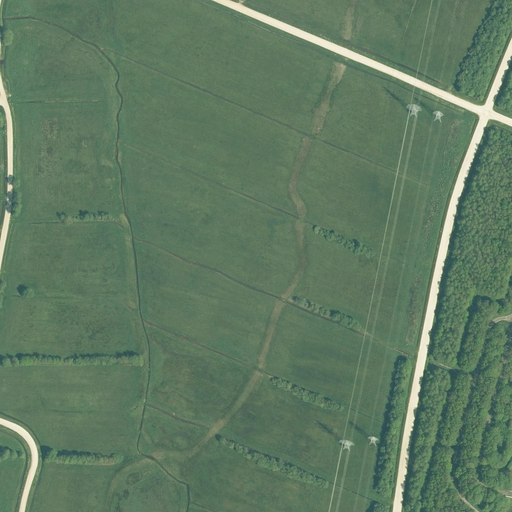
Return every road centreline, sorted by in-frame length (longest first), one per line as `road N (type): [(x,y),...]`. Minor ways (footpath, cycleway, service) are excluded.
road 1 (track): [(511,123),(219,0)]
road 2 (unclassified): [(511,319),(495,320),(486,334),(453,460),(457,489),(476,511)]
road 3 (unclassified): [(511,494),(489,490),(476,474),(511,329)]
road 4 (track): [(0,78),(9,127),(0,254)]
